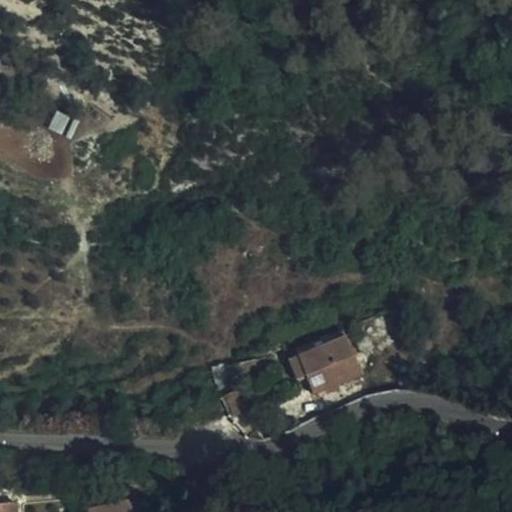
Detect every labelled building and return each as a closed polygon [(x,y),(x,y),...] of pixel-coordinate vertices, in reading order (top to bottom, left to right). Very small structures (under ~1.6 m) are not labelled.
[(12,85),(32,85),(34,61),(0,59),(0,77),(12,78),(12,85)] [(79,103),(78,91),(67,91),(67,103),(79,103)] [(397,324),(392,311),(355,325),(362,339),(397,324)] [(297,357),(305,375),(312,393),(362,375),(343,330),(294,351),(297,357)] [(295,381),(305,375),(297,357),(286,361),(295,381)] [(84,510),(84,511),(131,511),(130,504),(129,500),(84,510)] [(131,511),(150,511),(148,500),(130,504),(131,511)]
